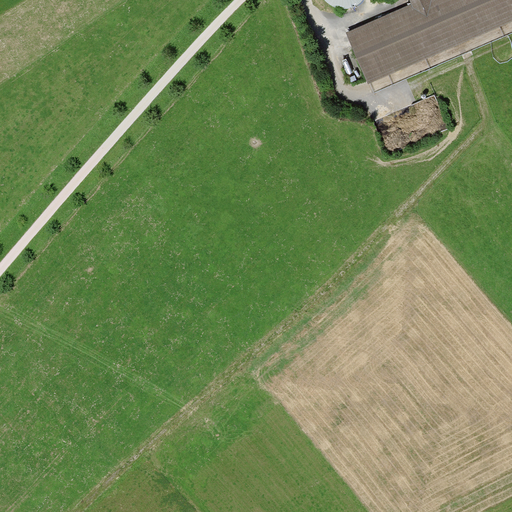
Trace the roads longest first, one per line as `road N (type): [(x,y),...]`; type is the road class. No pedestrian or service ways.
road 1 (track): [(80,511),(344,279),(479,129),(482,107),(464,61),(511,40)]
road 2 (track): [(238,0),(0,271)]
road 3 (track): [(304,0),(348,99),(371,103),(464,61)]
